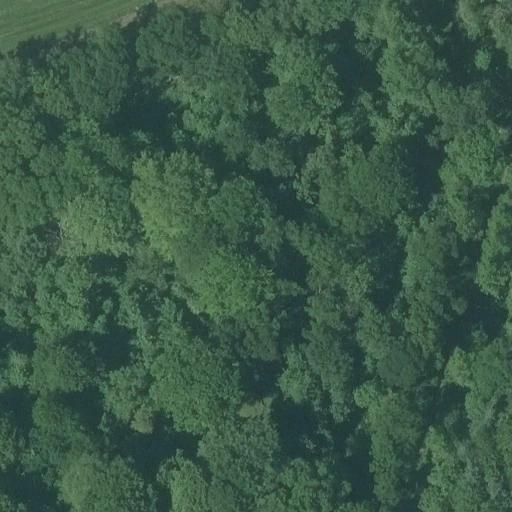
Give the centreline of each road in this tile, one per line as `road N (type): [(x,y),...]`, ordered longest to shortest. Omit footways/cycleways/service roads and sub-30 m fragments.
road 1 (track): [(409,511),(511,160)]
road 2 (tertiary): [(0,137),(330,0)]
